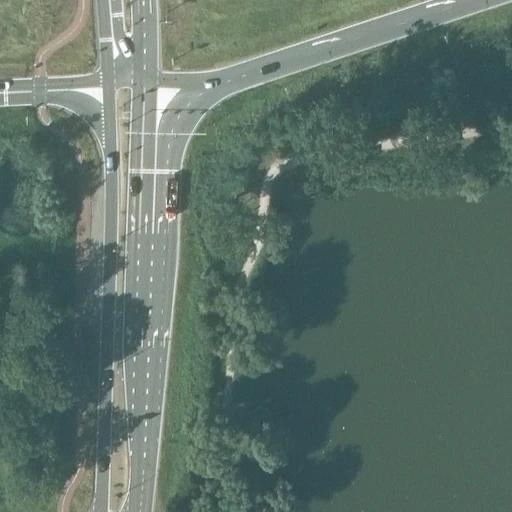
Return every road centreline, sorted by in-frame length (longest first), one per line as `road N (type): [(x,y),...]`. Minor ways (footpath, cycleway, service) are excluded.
road 1 (tertiary): [(137,511),(143,89)]
road 2 (tertiary): [(109,90),(100,511)]
road 3 (primary): [(143,89),(232,79),(480,0)]
